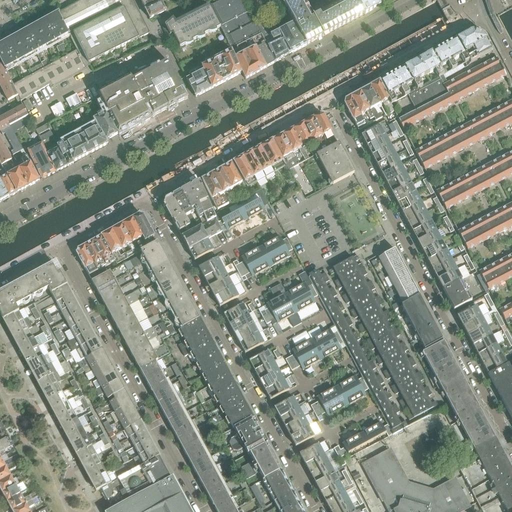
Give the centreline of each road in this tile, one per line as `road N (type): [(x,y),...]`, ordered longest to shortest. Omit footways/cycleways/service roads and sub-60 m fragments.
road 1 (residential): [(0,222),(417,0)]
road 2 (residential): [(330,99),(511,447)]
road 3 (residential): [(316,511),(147,199)]
road 4 (residential): [(204,511),(61,246)]
road 5 (residential): [(147,199),(330,99)]
road 6 (residential): [(330,99),(486,12)]
